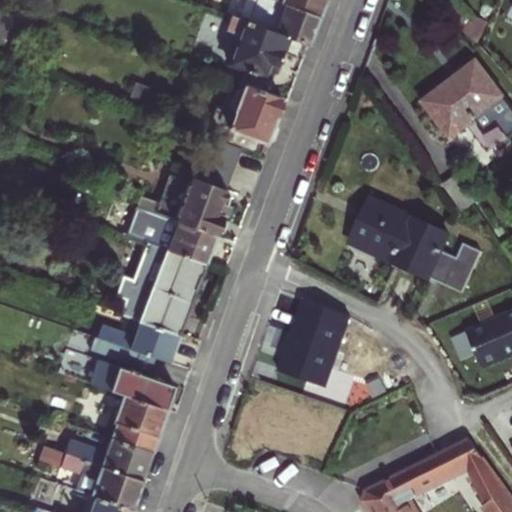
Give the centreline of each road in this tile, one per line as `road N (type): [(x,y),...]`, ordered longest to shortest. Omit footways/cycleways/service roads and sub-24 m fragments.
road 1 (residential): [(256,267),(352,0)]
road 2 (residential): [(256,267),(396,335),(450,429)]
road 3 (residential): [(172,511),(256,267)]
